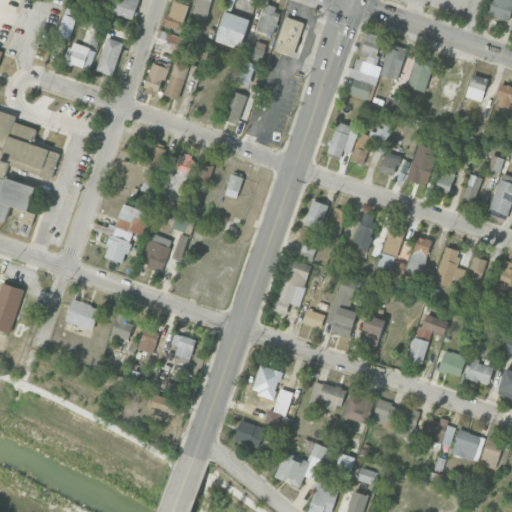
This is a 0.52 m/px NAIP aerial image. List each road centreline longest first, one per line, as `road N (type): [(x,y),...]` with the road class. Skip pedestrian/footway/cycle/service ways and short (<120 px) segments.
road 1 (residential): [(511,419),(0,245)]
road 2 (residential): [(511,240),(39,78)]
road 3 (secondary): [(350,0),(195,457)]
road 4 (residential): [(156,0),(36,351)]
road 5 (tertiary): [(511,58),(344,0)]
